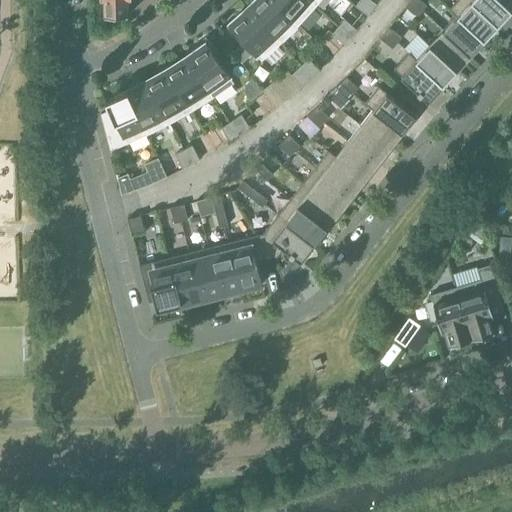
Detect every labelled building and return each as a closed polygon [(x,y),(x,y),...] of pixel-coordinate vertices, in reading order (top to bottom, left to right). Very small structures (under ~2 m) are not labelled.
[(103,0),(104,16),(128,16),(127,0),(103,0)] [(298,25),(272,0),(256,0),(254,2),(248,7),(247,8),(281,43),(298,25)] [(307,0),(272,0),(298,25),(315,7),(307,0)] [(377,4),(371,0),(359,0),(355,6),(368,16),(377,4)] [(420,0),(410,0),(410,1),(422,11),(427,5),(420,0)] [(498,26),(470,0),(457,0),(450,8),(449,9),(453,12),(456,15),(457,15),(485,40),(498,26)] [(470,0),(498,26),(511,10),(500,0),(470,0)] [(511,0),(500,0),(511,10),(511,0)] [(422,11),(410,1),(405,6),(418,16),(422,11)] [(262,61),(281,43),(247,8),(248,7),(247,6),(229,23),(262,61)] [(457,15),(456,15),(443,30),(471,55),(485,40),(457,15)] [(357,30),(345,19),(338,26),(351,37),(357,30)] [(351,37),(338,26),(332,33),(344,44),(351,37)] [(389,27),(384,33),(397,43),(401,37),(389,27)] [(457,70),(471,55),(443,30),(429,45),(457,70)] [(397,43),(384,33),(380,38),(393,48),(397,43)] [(207,89),(208,89),(228,75),(204,42),(184,56),(186,58),(207,89)] [(429,45),(417,58),(416,59),(415,60),(443,85),(457,70),(429,45)] [(416,59),(409,53),(394,69),(416,90),(417,91),(417,92),(420,95),(421,94),(426,99),(429,101),(433,96),(443,85),(415,60),(416,59)] [(167,70),(192,111),(213,97),(208,89),(207,89),(186,58),(167,70)] [(302,65),(313,76),(320,70),(309,58),(302,65)] [(302,86),(313,76),(302,65),(291,75),(302,86)] [(147,81),(170,123),(191,111),(192,111),(167,70),(147,81)] [(346,77),(341,82),(353,93),(358,88),(346,77)] [(147,81),(127,92),(147,135),(170,123),(147,81)] [(353,93),(341,82),(336,87),(347,98),(353,93)] [(366,101),(365,103),(372,109),(373,109),(403,132),(402,133),(404,134),(418,117),(386,92),(378,86),(366,101)] [(102,113),(101,113),(101,116),(110,151),(127,143),(147,135),(127,92),(105,101),(110,112),(103,116),(102,113)] [(317,106),(312,111),(324,122),(329,117),(317,106)] [(403,132),(373,109),(372,109),(360,125),(390,148),(402,133),(403,132)] [(324,122),(312,111),(307,116),(319,127),(324,122)] [(241,114),(229,122),(238,136),(250,128),(241,114)] [(24,118),(16,118),(16,132),(24,132),(24,118)] [(238,136),(229,122),(221,128),(230,141),(238,136)] [(390,148),(360,125),(348,141),(377,164),(390,148)] [(289,135),(284,140),(295,151),(300,146),(289,135)] [(295,151),(284,140),(278,145),(290,156),(295,151)] [(365,180),(377,164),(348,141),(335,156),(335,157),(365,180)] [(192,145),(184,150),(191,164),(200,159),(192,145)] [(191,164),(184,150),(175,154),(183,168),(191,164)] [(365,180),(335,157),(335,156),(328,150),(315,167),(322,173),(352,196),(365,180)] [(167,176),(158,158),(145,163),(151,183),(167,176)] [(255,169),(266,180),(272,174),(261,162),(255,169)] [(322,173),(315,167),(302,183),(310,189),(340,212),(352,196),(322,173)] [(127,174),(117,178),(121,194),(134,190),(127,174)] [(238,188),(250,197),(255,190),(243,181),(238,188)] [(340,212),(310,189),(302,183),(290,199),(297,205),(327,228),(340,212)] [(268,200),(255,190),(250,197),(262,207),(268,200)] [(211,197),(215,212),(224,210),(220,194),(211,197)] [(290,199),(277,215),(285,221),(315,244),(327,228),(297,205),(290,199)] [(177,206),(180,221),(188,219),(184,204),(177,206)] [(174,223),(180,221),(177,206),(170,207),(174,223)] [(227,225),(224,210),(215,212),(219,227),(227,225)] [(127,218),(131,234),(144,231),(140,215),(127,218)] [(277,215),(263,233),(256,235),(262,243),(271,258),(278,256),(284,248),(285,248),(289,252),(289,253),(292,256),(293,255),(295,256),(301,261),(315,244),(285,221),(277,215)] [(239,288),(240,291),(261,285),(256,264),(256,262),(258,261),(271,258),(262,243),(256,235),(228,242),(231,251),(240,288),(239,288)] [(500,236),(498,259),(509,260),(511,237),(500,236)] [(211,256),(220,293),(239,288),(240,288),(231,251),(228,242),(208,247),(211,256)] [(200,298),(220,293),(211,256),(208,247),(189,252),(191,261),(200,298)] [(171,266),(181,303),(200,298),(191,261),(189,252),(169,257),(171,266)] [(156,309),(181,303),(171,266),(169,257),(139,265),(148,300),(154,299),(156,309)] [(456,287),(472,338),(494,331),(490,316),(504,312),(490,264),(477,268),(480,280),(456,287)] [(449,345),(472,338),(456,287),(430,295),(432,302),(426,304),(431,321),(437,319),(441,331),(444,330),(449,345)] [(395,338),(405,345),(419,325),(409,317),(395,338)] [(350,355),(343,358),(347,371),(355,369),(350,355)]
